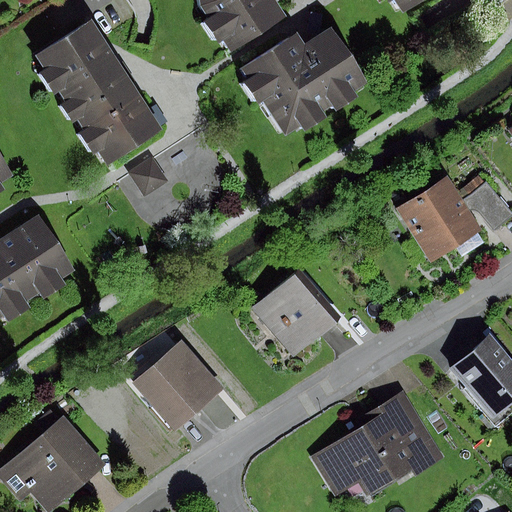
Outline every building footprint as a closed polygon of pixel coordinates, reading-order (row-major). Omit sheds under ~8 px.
[(214,38),(223,51),(274,17),(262,0),(189,0),(190,7),(199,20),(194,23),(207,43),(214,38)] [(384,0),(386,0),(395,14),(416,0),(375,0),(378,4),(384,0)] [(93,19),(38,54),(48,69),(43,72),(56,92),(62,88),(71,103),(66,106),(75,120),(81,116),(91,132),(85,136),(96,152),(103,148),(112,163),(164,130),(93,19)] [(278,42),(234,72),(277,136),(356,83),(322,32),(287,56),(278,42)] [(128,172),(146,195),(169,177),(150,154),(128,172)] [(0,195),(6,191),(2,185),(13,178),(0,159),(0,195)] [(511,216),(486,174),(464,188),(490,230),(511,216)] [(453,180),(400,211),(431,264),(484,233),(453,180)] [(40,216),(0,242),(0,321),(6,318),(8,322),(33,306),(30,301),(40,294),(45,301),(69,285),(67,281),(78,274),(40,216)] [(297,275),(255,307),(296,360),(338,328),(297,275)] [(511,357),(494,336),(450,374),(492,424),(511,406),(511,357)] [(187,344),(136,386),(176,436),(228,393),(187,344)] [(372,423),(314,457),(339,499),(364,484),(373,499),(453,452),(415,386),(367,414),(372,423)] [(11,465),(50,511),(106,465),(66,418),(60,423),(52,413),(39,423),(48,434),(11,465)]
